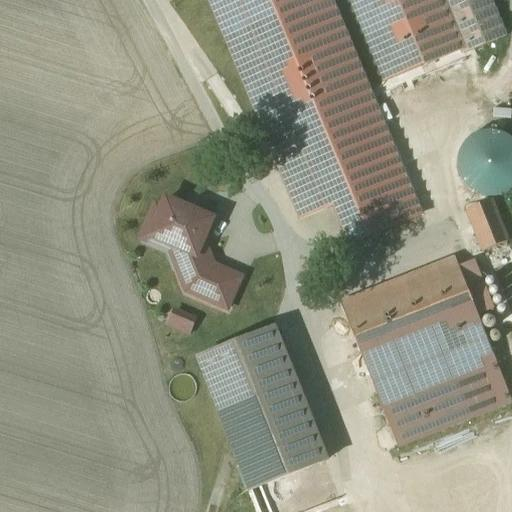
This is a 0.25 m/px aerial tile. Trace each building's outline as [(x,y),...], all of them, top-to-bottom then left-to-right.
[(453,30),(462,51),(467,60),(511,42),(511,34),(497,0),(349,0),(384,83),(432,63),(423,41),(417,25),(463,7),(470,23),(453,30)] [(453,29),(423,41),(432,63),(462,51),(453,30),(453,29)] [(384,83),(332,103),(332,104),(351,151),(372,205),(339,219),(354,256),(387,242),(387,243),(439,222),(384,83)] [(332,104),(270,129),(288,176),(351,151),(332,104)] [(511,138),(505,134),(493,132),(480,135),(469,142),(463,153),(460,166),(463,178),(471,189),(481,196),(494,198),(507,195),(511,191),(511,138)] [(211,219),(165,200),(162,207),(154,204),(143,229),(152,232),(150,237),(175,248),(196,256),(202,241),(211,219)] [(491,202),(467,211),(483,252),(507,243),(491,202)] [(209,258),(202,241),(196,256),(175,248),(183,268),(209,258)] [(211,266),(209,258),(183,268),(177,270),(186,292),(227,309),(240,278),(211,266)] [(497,369),(461,275),(347,320),(384,414),(497,369)] [(182,337),(191,319),(168,307),(159,325),(182,337)] [(289,325),(199,361),(255,502),(345,466),(289,325)] [(497,369),(384,414),(399,451),(511,405),(497,369)]
